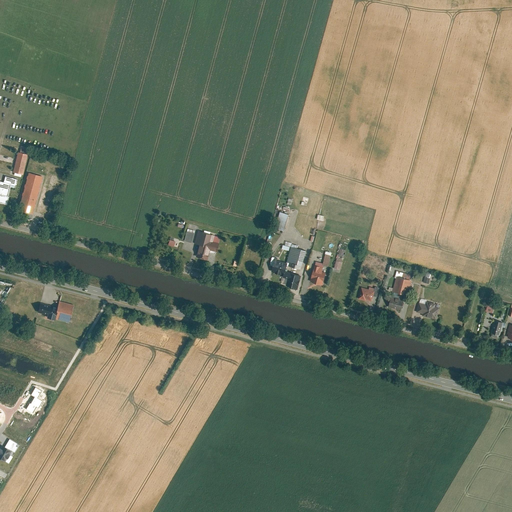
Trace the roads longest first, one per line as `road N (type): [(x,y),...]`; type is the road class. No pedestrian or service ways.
road 1 (unclassified): [(0,222),(511,357)]
road 2 (primary): [(108,294),(511,399)]
road 3 (residential): [(11,412),(31,382),(56,389),(108,294)]
